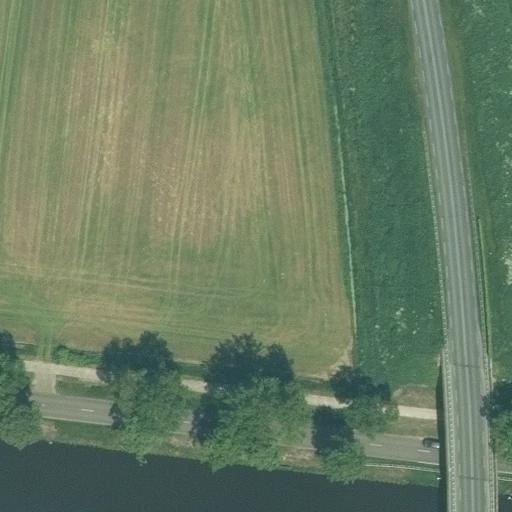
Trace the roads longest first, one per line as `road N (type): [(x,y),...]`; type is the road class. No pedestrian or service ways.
road 1 (tertiary): [(511,461),(0,398)]
road 2 (secondary): [(469,511),(456,248),(422,0)]
